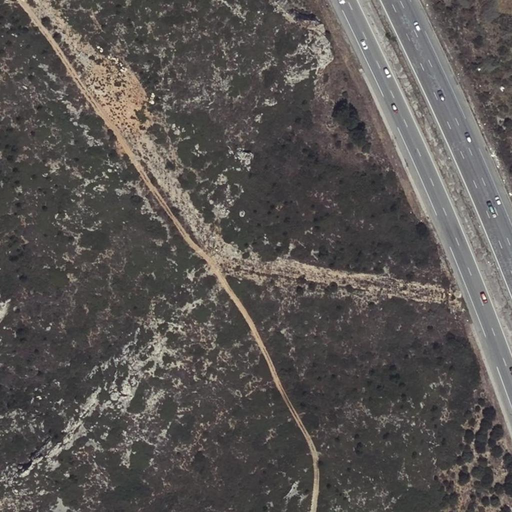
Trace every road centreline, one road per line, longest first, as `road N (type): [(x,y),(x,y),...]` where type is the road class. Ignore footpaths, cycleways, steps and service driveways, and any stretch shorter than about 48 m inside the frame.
road 1 (motorway): [(348,0),(511,380)]
road 2 (motorway): [(511,266),(391,0)]
